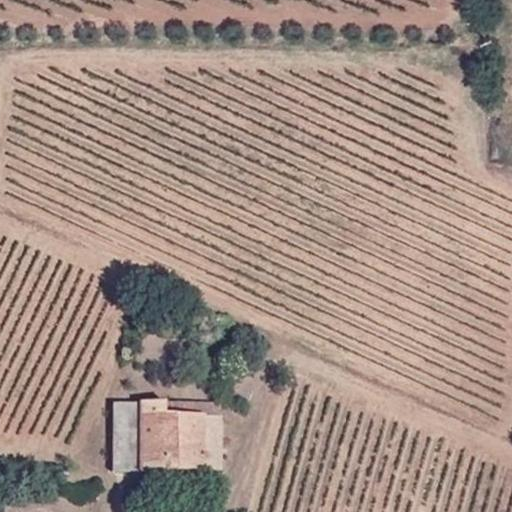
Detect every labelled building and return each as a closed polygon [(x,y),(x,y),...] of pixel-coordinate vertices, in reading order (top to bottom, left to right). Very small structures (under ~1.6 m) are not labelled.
[(218,294),(200,286),(198,305),(210,308),(215,309),(218,294)] [(206,337),(210,308),(198,305),(194,336),(206,337)] [(206,390),(153,396),(154,409),(207,405),(206,390)] [(209,448),(208,435),(207,405),(154,409),(153,396),(100,401),(106,469),(209,459),(209,448)] [(218,435),(208,435),(209,448),(219,448),(218,435)]
